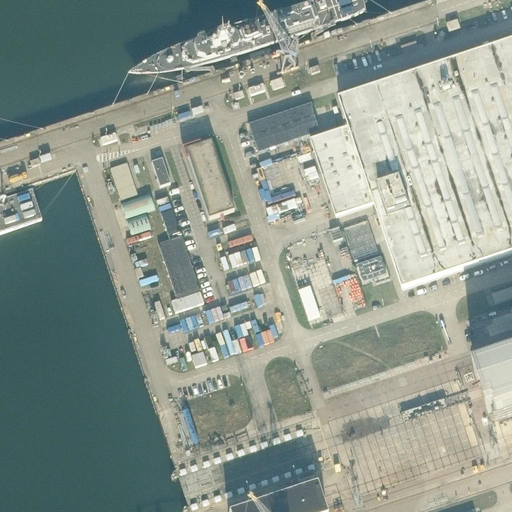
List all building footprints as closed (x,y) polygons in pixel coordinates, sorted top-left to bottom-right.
[(458,21),(455,22),(452,23),(447,25),(450,33),(461,29),(458,21)] [(378,215),(383,229),(403,292),(511,255),(511,43),(340,101),(349,129),(311,142),(337,219),(376,206),(379,214),(378,215)] [(310,70),(310,72),(312,76),(320,73),(318,68),(310,70)] [(278,81),(276,82),(270,83),(273,92),(285,88),(282,80),(278,81)] [(234,96),(235,97),(236,101),(244,98),(242,93),(234,96)] [(312,107),(249,128),(251,133),(259,156),(308,140),(321,135),(314,112),(312,107)] [(193,149),(186,152),(209,222),(235,213),(211,143),(201,147),(200,144),(192,147),(193,149)] [(30,163),(32,168),(32,169),(41,166),(39,160),(30,163)] [(152,164),(160,189),(171,185),(162,160),(152,164)] [(137,196),(127,165),(111,171),(121,202),(137,196)] [(123,207),(136,247),(159,239),(146,200),(123,207)] [(379,254),(375,244),(368,223),(345,231),(355,262),(379,254)] [(173,261),(173,262),(176,261),(176,260),(188,256),(182,238),(153,248),(159,265),(173,261)] [(176,261),(173,262),(164,265),(174,295),(192,289),(182,259),(177,261),(176,261)] [(135,271),(138,280),(144,278),(141,270),(135,271)] [(169,286),(150,292),(154,303),(173,297),(169,286)] [(511,288),(493,295),(496,306),(511,300),(511,288)] [(511,309),(483,319),(490,342),(511,334),(511,309)] [(511,361),(500,365),(501,367),(491,370),(490,368),(476,373),(476,376),(478,375),(480,379),(486,376),(496,403),(488,406),(490,411),(488,412),(489,414),(497,411),(499,420),(511,415),(511,361)] [(297,479),(299,485),(314,480),(312,474),(297,479)] [(325,511),(325,508),(320,494),(320,493),(319,490),(318,487),(242,511),(325,511)]
